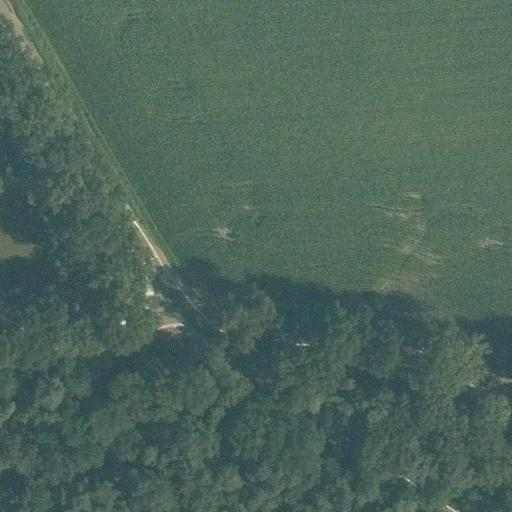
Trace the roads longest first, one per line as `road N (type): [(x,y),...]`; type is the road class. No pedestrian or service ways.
road 1 (unclassified): [(179,306),(0,6)]
road 2 (unclassified): [(511,384),(296,334),(239,357)]
road 3 (unclassified): [(471,511),(239,357)]
road 4 (unclassified): [(0,343),(121,332),(179,306)]
road 5 (track): [(0,468),(82,392),(106,334)]
